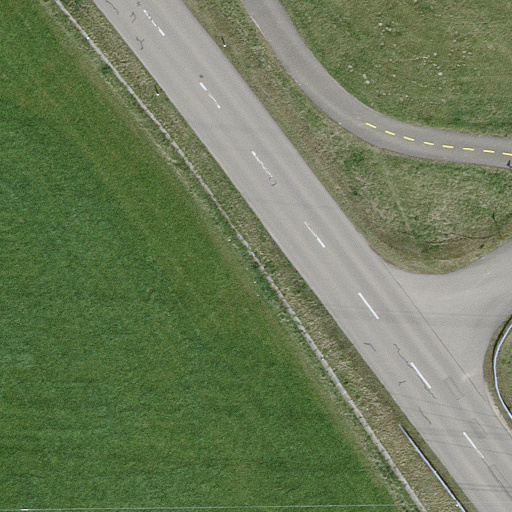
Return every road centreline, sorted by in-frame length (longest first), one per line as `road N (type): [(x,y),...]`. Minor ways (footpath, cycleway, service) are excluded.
road 1 (secondary): [(511,499),(130,0)]
road 2 (track): [(412,366),(511,293)]
